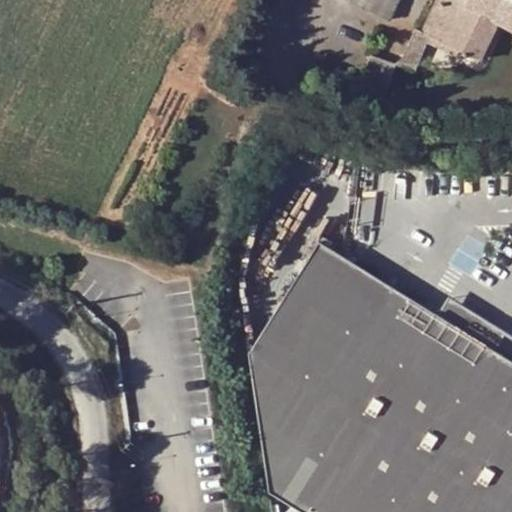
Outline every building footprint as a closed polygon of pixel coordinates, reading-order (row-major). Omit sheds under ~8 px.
[(398,0),(350,0),(390,18),(398,0)] [(437,0),(423,33),(430,37),(481,60),(498,21),(496,19),(503,0),(437,0)] [(498,21),(511,29),(511,0),(503,0),(496,19),(498,21)] [(401,65),(415,71),(430,37),(423,33),(417,30),(401,65)] [(387,95),(398,63),(375,53),(359,85),(354,94),(383,105),(387,95)] [(511,511),(511,366),(481,347),(448,326),(321,246),(238,355),(266,491),(298,511),(511,511)] [(448,326),(481,347),(491,331),(458,310),(448,326)]
